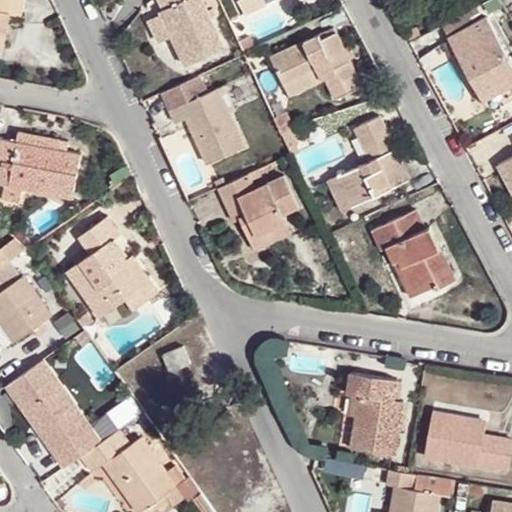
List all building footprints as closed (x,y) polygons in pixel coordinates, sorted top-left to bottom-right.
[(0,0),(0,47),(6,48),(12,13),(22,14),(25,0),(0,0)] [(223,49),(199,0),(181,0),(170,5),(159,10),(165,23),(155,28),(165,52),(175,47),(185,66),(223,49)] [(237,0),(244,14),(274,0),(237,0)] [(450,38),(479,91),(499,82),(503,89),(511,83),(511,60),(489,17),(450,38)] [(291,54),(288,47),(269,56),(282,85),(321,67),(326,77),(336,98),(362,86),(349,59),(347,59),(342,47),(343,47),(336,31),(322,38),(319,33),(303,40),(306,46),(291,54)] [(303,40),(288,47),(291,54),(306,46),(303,40)] [(321,67),(282,85),(287,94),(326,77),(321,67)] [(199,75),(162,92),(176,123),(188,118),(192,116),(195,122),(190,124),(208,164),(243,147),(228,113),(218,88),(206,93),(199,75)] [(499,82),(479,91),(483,100),(503,89),(499,82)] [(225,85),(218,88),(228,113),(237,110),(225,85)] [(369,160),(339,174),(353,204),(410,179),(402,162),(400,163),(395,150),(397,150),(381,115),(355,127),(369,160)] [(288,143),(294,139),(289,129),(283,132),(288,143)] [(18,131),(16,141),(59,149),(61,139),(18,131)] [(0,183),(5,185),(23,187),(73,197),(82,153),(59,149),(16,141),(0,138),(0,183)] [(301,152),(294,139),(288,143),(293,154),(294,155),(301,152)] [(294,155),(293,154),(282,159),(286,170),(298,164),(294,155)] [(511,156),(498,165),(511,190),(511,156)] [(255,187),(249,173),(217,188),(226,208),(235,204),(241,218),(239,219),(248,237),(285,219),(283,215),(299,208),(283,174),(255,187)] [(353,204),(339,174),(329,178),(344,209),(353,204)] [(23,187),(5,185),(2,200),(20,203),(23,187)] [(235,204),(226,208),(232,222),(239,219),(241,218),(235,204)] [(388,246),(394,261),(401,258),(416,294),(437,283),(439,287),(454,280),(431,226),(425,229),(416,209),(374,229),(382,249),(388,246)] [(154,295),(128,258),(114,238),(122,233),(109,216),(79,238),(90,255),(67,272),(99,317),(125,298),(134,309),(154,295)] [(285,219),(248,237),(253,250),(291,233),(285,219)] [(0,267),(12,260),(3,247),(0,248),(0,267)] [(401,258),(394,261),(410,297),(416,294),(401,258)] [(0,280),(0,316),(16,340),(51,316),(24,276),(5,288),(0,280)] [(184,345),(164,355),(171,372),(192,362),(184,345)] [(43,358),(7,384),(66,465),(101,441),(43,358)] [(349,394),(354,394),(360,395),(358,416),(353,448),(396,454),(405,401),(396,399),(399,380),(352,372),(349,394)] [(360,395),(354,394),(350,415),(358,416),(360,395)] [(483,445),(485,434),(487,421),(433,412),(425,453),(510,468),(511,453),(511,438),(498,436),(496,447),(483,445)] [(108,418),(93,428),(101,441),(116,430),(108,418)] [(120,428),(82,457),(92,472),(104,464),(138,511),(140,511),(153,502),(166,494),(170,500),(173,505),(185,496),(178,485),(176,487),(140,437),(131,444),(120,428)] [(498,436),(485,434),(483,445),(496,447),(498,436)] [(421,474),(409,472),(389,469),(386,484),(396,486),(392,511),(434,511),(437,491),(418,489),(421,474)] [(166,494),(153,502),(158,509),(170,500),(166,494)] [(511,511),(511,506),(493,503),(491,511),(511,511)]
